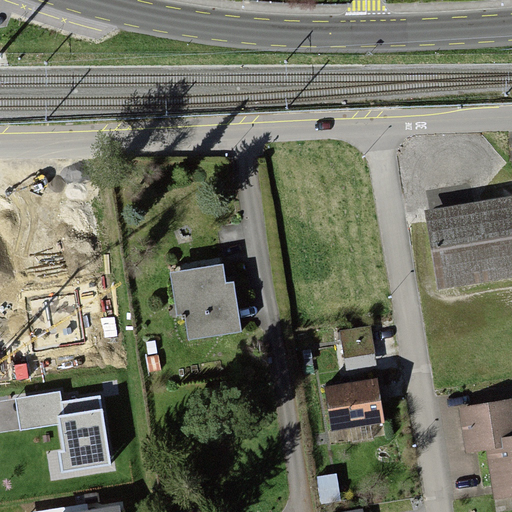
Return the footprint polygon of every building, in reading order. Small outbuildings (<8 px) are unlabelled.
[(511,192),(426,204),(437,277),(511,266),(511,192)] [(225,258),(176,266),(187,330),(236,321),(225,258)] [(376,331),(342,336),(348,373),(382,367),(376,331)] [(378,379),(325,390),(334,432),(386,422),(378,379)] [(111,464),(100,396),(61,403),(59,391),(15,399),(20,430),(60,424),(64,451),(59,452),(62,472),(111,464)] [(511,399),(463,406),(468,443),(491,441),(495,488),(511,486),(511,399)]
